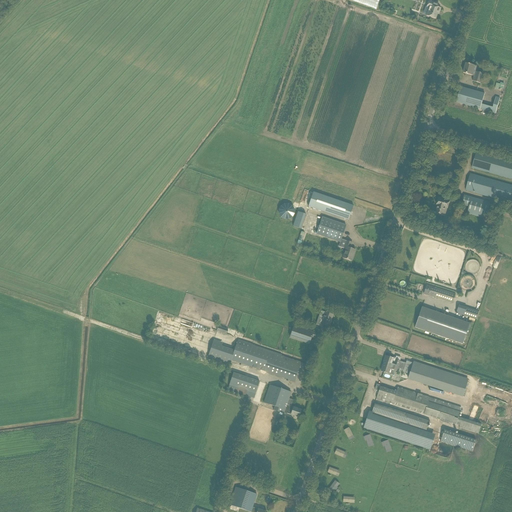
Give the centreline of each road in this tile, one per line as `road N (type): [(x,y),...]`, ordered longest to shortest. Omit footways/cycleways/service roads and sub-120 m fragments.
road 1 (unclassified): [(295,511),(430,127)]
road 2 (unknown): [(396,222),(481,254),(477,284),(462,301),(433,301)]
road 3 (unclassified): [(430,127),(472,0)]
